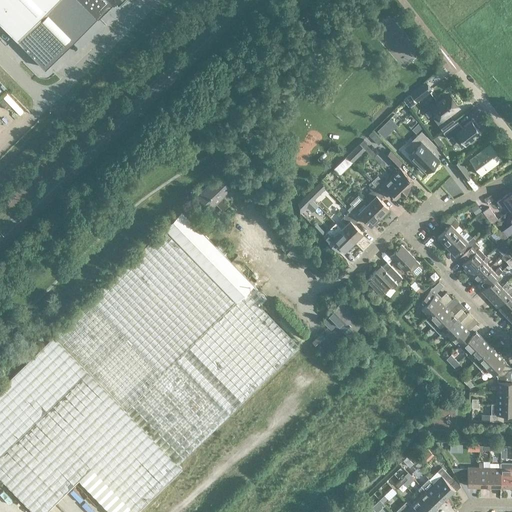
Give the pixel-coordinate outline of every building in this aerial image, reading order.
[(0,0),(0,22),(44,68),(97,16),(97,17),(114,0),(0,0)] [(432,90),(426,82),(410,94),(416,102),(432,90)] [(431,107),(437,115),(433,118),(442,130),(454,122),(450,116),(449,116),(448,115),(458,107),(449,94),(431,107)] [(377,131),(382,136),(394,122),(390,118),(377,131)] [(460,139),(465,145),(470,141),(471,143),(477,139),(475,137),(481,133),(476,128),(478,126),(474,121),(472,122),(471,120),(462,127),(457,121),(443,132),(448,139),(452,136),(456,142),(460,139)] [(416,133),(423,126),(419,122),(412,129),(416,133)] [(372,132),(369,135),(378,145),(382,141),(372,132)] [(417,146),(409,154),(417,163),(415,165),(423,172),(425,170),(426,171),(438,159),(429,149),(434,145),(421,132),(412,140),(417,146)] [(373,158),(383,167),(385,165),(385,164),(385,163),(384,161),(383,160),(382,159),(381,160),(376,155),(366,144),(363,141),(363,140),(359,144),(365,150),(373,158)] [(352,162),(365,150),(359,144),(347,156),(352,162)] [(480,173),(500,158),(490,146),(471,160),(480,173)] [(390,151),(384,156),(396,167),(401,162),(390,151)] [(470,175),(459,160),(453,165),(464,180),(470,175)] [(390,176),(405,192),(409,187),(408,186),(413,182),(399,168),(390,176)] [(228,206),(221,199),(230,189),(217,176),(197,196),(210,209),(215,204),(222,211),(228,206)] [(405,192),(390,176),(384,183),(377,176),(371,182),(382,193),(386,189),(395,199),(400,195),(401,196),(405,192)] [(326,187),(320,181),(307,194),(312,200),(326,187)] [(366,204),(379,217),(388,208),(379,199),(383,195),(371,182),(368,184),(370,187),(369,188),(375,195),(366,204)] [(506,203),(511,210),(511,208),(511,192),(497,203),(500,207),(506,203)] [(297,203),(298,208),(301,210),(312,200),(307,194),(297,203)] [(348,211),(357,220),(361,216),(370,225),(379,217),(366,204),(362,199),(354,208),(351,205),(347,209),(348,211)] [(476,215),(481,211),(476,204),(471,208),(476,215)] [(491,224),(497,219),(488,207),(482,212),(491,224)] [(182,211),(0,386),(0,477),(33,511),(43,511),(78,478),(111,511),(135,511),(181,468),(178,464),(299,347),(259,306),(267,298),(251,282),(253,280),(249,276),(254,271),(237,254),(231,261),(223,254),(228,249),(221,242),(217,247),(182,211)] [(341,229),(353,242),(362,233),(353,224),(357,220),(348,211),(340,219),(345,224),(341,229)] [(380,220),(390,230),(399,222),(388,211),(380,220)] [(476,218),(481,223),(486,218),(481,212),(476,218)] [(446,245),(459,233),(455,229),(458,226),(459,222),(456,219),(455,219),(451,215),(442,224),(436,229),(440,233),(437,236),(446,245)] [(211,222),(207,226),(212,231),(216,228),(211,222)] [(353,242),(341,229),(332,237),(327,232),(323,236),(331,245),(335,241),(344,250),(353,242)] [(502,230),(498,233),(500,237),(502,240),(507,236),(502,230)] [(459,233),(446,245),(454,254),(464,245),(467,249),(475,242),(476,241),(472,237),(467,242),(459,233)] [(281,248),(293,262),(303,254),(290,240),(281,248)] [(468,273),(470,272),(486,256),(478,248),(479,247),(475,242),(467,249),(459,258),(463,262),(462,263),(466,268),(464,269),(468,273)] [(412,272),(413,270),(416,274),(421,269),(418,266),(419,264),(401,245),(390,256),(403,271),(407,267),(412,272)] [(470,272),(477,279),(490,267),(485,262),(489,259),(486,256),(470,272)] [(393,286),(396,282),(402,277),(387,262),(381,267),(380,266),(370,276),(365,280),(382,297),(385,294),(384,290),(387,287),(393,286)] [(481,291),(498,274),(502,271),(499,267),(494,271),(490,267),(477,279),(484,287),(481,290),(481,291)] [(421,271),(416,277),(420,281),(425,276),(421,271)] [(489,298),(501,286),(497,281),(501,277),(498,274),(481,291),(489,298)] [(496,306),(511,290),(511,288),(510,286),(506,291),(501,286),(489,298),(496,306)] [(419,295),(424,291),(419,287),(415,291),(419,295)] [(504,314),(511,305),(511,297),(511,296),(511,290),(496,306),(504,314)] [(429,315),(448,296),(445,293),(438,300),(434,295),(433,295),(429,291),(417,303),(429,315)] [(432,327),(449,310),(445,306),(451,299),(448,296),(429,315),(425,319),(432,327)] [(340,304),(322,322),(331,330),(336,325),(347,336),(360,323),(340,304)] [(440,334),(444,330),(463,312),(460,308),(453,315),(449,310),(432,327),(440,334)] [(451,338),(464,326),(459,322),(466,315),(463,312),(444,330),(451,338)] [(459,346),(475,330),(478,327),(475,324),(468,331),(464,326),(451,338),(459,346)] [(466,354),(483,338),(475,330),(459,346),(466,354)] [(339,332),(336,335),(343,342),(346,338),(339,332)] [(474,362),(477,358),(490,346),(483,338),(466,354),(474,362)] [(490,346),(477,358),(485,366),(498,354),(490,346)] [(497,377),(511,371),(504,364),(505,362),(498,354),(485,366),(480,370),(484,373),(488,369),(493,374),(493,373),(497,377)] [(496,393),(511,393),(511,381),(511,382),(511,371),(497,377),(497,382),(496,393)] [(511,393),(496,393),(496,404),(511,403),(511,393)] [(511,403),(496,404),(491,403),(491,414),(489,414),(489,422),(503,422),(503,415),(511,415),(511,403)] [(467,454),(478,455),(478,447),(467,447),(467,454)] [(410,467),(413,463),(406,456),(403,460),(410,467)] [(489,485),(489,468),(483,467),(483,462),(478,462),(478,467),(478,485),(489,485)] [(511,462),(500,462),(500,468),(499,486),(511,486),(511,462)] [(429,479),(433,484),(445,497),(454,489),(449,484),(454,480),(441,467),(429,479)] [(478,485),(478,467),(450,467),(459,482),(467,482),(466,485),(478,485)] [(499,486),(500,468),(489,468),(489,485),(499,486)] [(445,497),(433,484),(425,491),(438,504),(445,497)] [(422,494),(417,499),(430,511),(433,511),(436,510),(434,507),(438,504),(425,491),(421,487),(418,489),(422,494)] [(429,511),(430,511),(417,499),(410,506),(415,511),(429,511)] [(415,511),(410,506),(405,502),(394,511),(415,511)] [(371,507),(375,511),(376,511),(380,508),(375,503),(371,507)]
